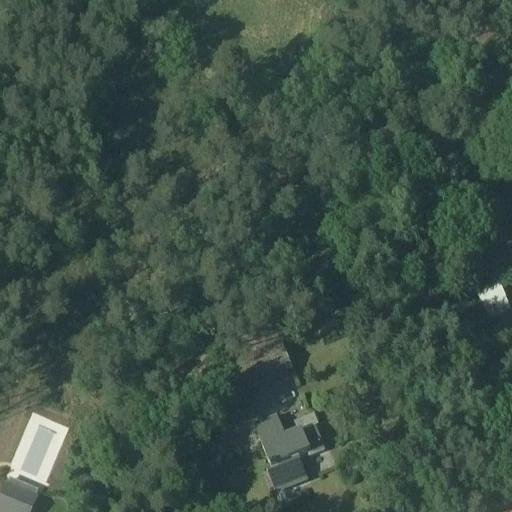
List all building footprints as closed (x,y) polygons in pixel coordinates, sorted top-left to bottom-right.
[(489,319),(499,315),(511,309),(499,285),(477,295),(489,319)] [(355,306),(349,304),(337,308),(333,313),(335,321),(342,324),(354,319),(358,313),(355,306)] [(226,387),(236,383),(240,394),(293,373),(281,343),(228,364),(227,362),(217,366),(226,387)] [(278,421),(255,431),(270,471),(266,472),(274,493),(307,481),(299,460),(324,451),(317,432),(303,437),(301,432),(285,439),(278,421)] [(30,511),(35,501),(4,488),(0,497),(0,511),(30,511)]
